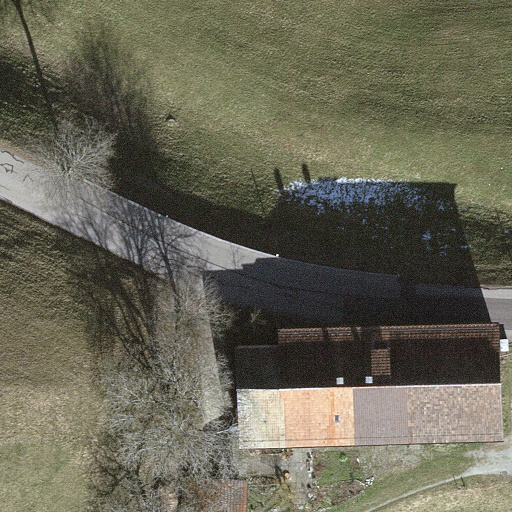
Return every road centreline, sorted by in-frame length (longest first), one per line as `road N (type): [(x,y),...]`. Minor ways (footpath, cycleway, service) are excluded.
road 1 (tertiary): [(0,177),(171,256),(337,302),(511,308)]
road 2 (track): [(367,511),(473,464),(511,465)]
